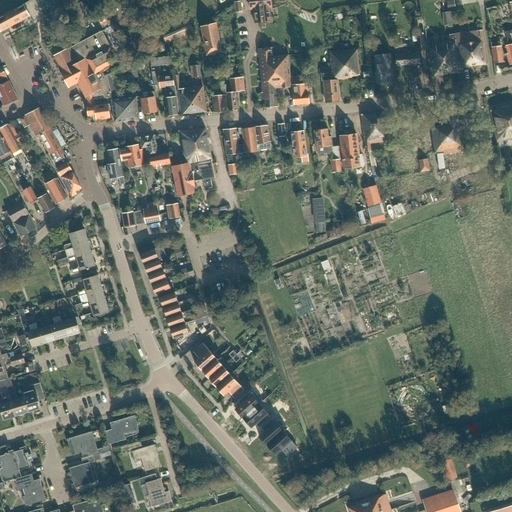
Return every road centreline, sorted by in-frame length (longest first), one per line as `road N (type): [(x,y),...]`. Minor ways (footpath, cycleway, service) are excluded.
road 1 (residential): [(90,129),(336,109),(511,80)]
road 2 (track): [(248,269),(270,272),(448,204)]
road 3 (tertiary): [(287,511),(167,379)]
road 4 (residential): [(0,273),(97,192)]
